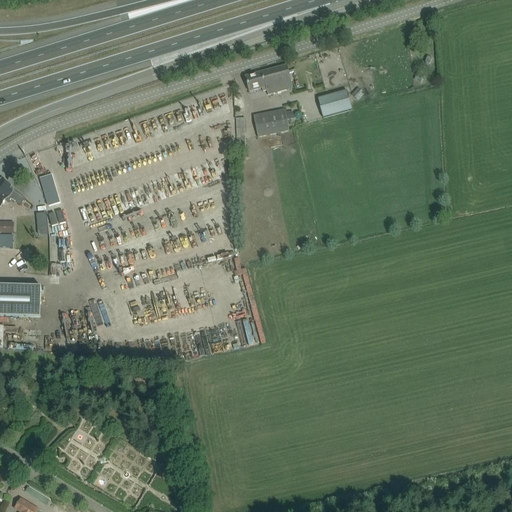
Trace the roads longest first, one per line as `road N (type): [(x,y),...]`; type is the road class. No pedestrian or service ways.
road 1 (unclassified): [(0,154),(65,122),(448,0)]
road 2 (motorway): [(0,131),(319,0)]
road 3 (motorway): [(0,98),(317,0)]
road 4 (motorway): [(215,0),(0,67)]
road 5 (motorway): [(169,0),(0,31)]
